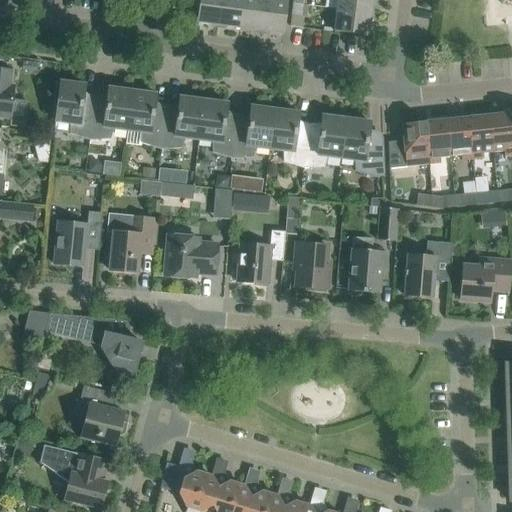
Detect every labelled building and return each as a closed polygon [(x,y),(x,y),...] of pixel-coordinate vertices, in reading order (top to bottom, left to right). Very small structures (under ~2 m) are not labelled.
[(198,0),(196,23),(218,26),(221,0),(198,0)] [(221,0),(218,26),(239,29),(243,0),(221,0)] [(243,0),(239,29),(261,32),(264,0),(243,0)] [(282,0),(264,0),(261,32),(283,34),(287,1),(282,0)] [(337,0),(336,10),(370,14),(372,0),(337,0)] [(302,5),(293,4),(290,27),(303,28),(304,17),(307,17),(308,5),(303,5),(302,5)] [(370,14),(336,10),(334,32),(367,36),(370,14)] [(0,117),(10,119),(13,87),(10,86),(12,71),(0,70),(0,117)] [(69,135),(89,141),(94,101),(82,99),(84,85),(59,82),(53,133),(69,135)] [(113,129),(127,131),(132,92),(108,88),(106,102),(94,101),(89,141),(110,140),(113,129)] [(140,144),(160,150),(166,110),(154,109),(156,95),(132,92),(127,131),(140,133),(140,144)] [(184,139),(198,141),(203,101),(179,98),(177,112),(166,110),(160,150),(181,149),(184,139)] [(212,153),(232,160),(237,119),(225,118),(227,104),(203,101),(198,141),(211,142),(212,153)] [(256,148),(269,150),(274,110),(251,107),(249,121),(237,119),(232,160),(252,159),(256,148)] [(283,163),(303,169),(308,129),(296,127),(298,113),(274,110),(269,150),(283,152),(283,163)] [(511,128),(510,114),(489,116),(493,152),(503,151),(504,157),(511,155),(511,128)] [(327,157),(341,159),(346,120),(322,116),(320,130),(308,129),(303,169),(324,168),(327,157)] [(489,116),(468,118),(472,160),(483,159),(482,153),(493,152),(489,116)] [(468,118),(446,120),(450,157),(460,156),(461,161),(472,160),(468,118)] [(346,120),(341,159),(354,161),(354,172),(373,178),(384,178),(383,138),(368,137),(369,123),(346,120)] [(446,120),(425,122),(429,164),(440,163),(439,158),(450,157),(446,120)] [(429,164),(425,122),(401,125),(403,141),(388,143),(389,169),(407,168),(407,167),(429,164)] [(34,137),(33,146),(48,148),(49,138),(34,137)] [(171,171),(159,170),(158,182),(170,183),(171,171)] [(142,181),(140,195),(158,197),(160,183),(142,181)] [(212,219),(229,220),(232,191),(214,189),(212,219)] [(487,192),(475,193),(476,205),(488,204),(487,192)] [(476,205),(475,193),(463,195),(464,206),(476,205)] [(416,206),(428,207),(429,196),(417,194),(416,206)] [(429,196),(428,207),(439,209),(441,197),(429,196)] [(285,219),(297,221),(299,199),(287,198),(285,219)] [(0,203),(0,219),(31,222),(32,206),(0,203)] [(377,241),(395,243),(398,210),(379,208),(377,241)] [(87,221),(101,222),(102,214),(88,213),(87,221)] [(153,255),(154,248),(156,220),(133,218),(131,234),(113,232),(109,271),(137,274),(139,254),(153,255)] [(83,268),(85,248),(87,225),(57,222),(53,265),(83,268)] [(239,245),(236,282),(267,285),(269,261),(282,262),(284,233),(271,232),(269,247),(239,245)] [(164,276),(187,278),(188,273),(215,275),(217,246),(197,244),(198,239),(167,236),(164,276)] [(351,250),(348,291),(379,294),(381,270),(384,270),(385,252),(372,251),(373,240),(352,238),(351,250)] [(407,256),(405,276),(403,296),(432,298),(435,261),(450,262),(452,245),(426,242),(425,257),(407,256)] [(295,251),(293,270),(296,271),(295,287),(328,290),(330,263),(326,263),(327,247),(295,244),(295,251)] [(462,266),(459,301),(490,303),(491,291),(508,292),(510,262),(479,260),(478,268),(462,266)] [(43,340),(45,333),(49,315),(29,311),(24,337),(43,340)] [(49,315),(45,333),(101,347),(101,348),(117,376),(132,380),(141,343),(128,340),(130,324),(132,324),(132,323),(49,315)] [(80,439),(95,443),(115,448),(123,412),(112,410),(115,395),(83,387),(79,402),(76,401),(73,411),(77,418),(84,420),(80,439)] [(20,440),(18,451),(29,454),(31,443),(20,440)] [(40,465),(68,484),(64,500),(100,509),(106,483),(97,481),(102,461),(77,455),(75,463),(69,461),(71,453),(43,446),(39,464),(40,465)] [(201,511),(212,505),(217,489),(211,477),(196,473),(184,479),(178,467),(166,464),(160,489),(180,495),(186,506),(184,511),(200,511),(201,511)] [(245,511),(250,499),(243,487),(229,483),(217,489),(212,505),(216,511),(245,511)] [(281,511),(282,509),(276,497),(262,493),(250,499),(245,511),(281,511)] [(311,511),(309,507),(295,503),(282,509),(281,511),(311,511)]
